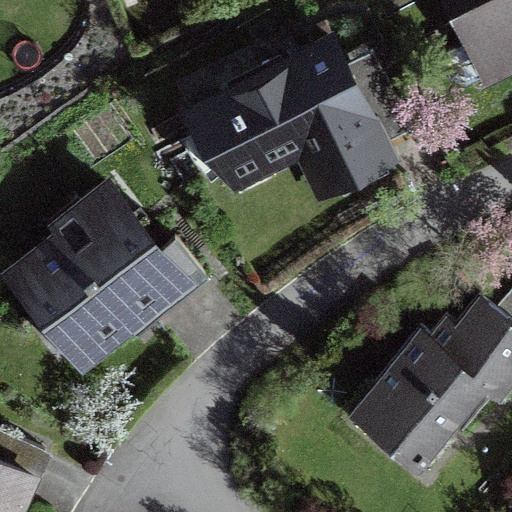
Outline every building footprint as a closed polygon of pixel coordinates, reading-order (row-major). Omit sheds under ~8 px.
[(511,0),(452,0),(471,37),(450,47),(444,63),(450,77),(467,82),(511,59),(511,0)] [(333,37),(190,110),(210,149),(234,179),(302,145),(324,189),(394,153),(386,138),(412,125),(384,71),(357,84),(333,37)] [(156,245),(106,178),(53,218),(61,229),(14,265),(82,354),(151,302),(158,312),(208,274),(175,230),(156,245)] [(479,294),(457,321),(447,314),(432,332),(422,323),(367,391),(432,444),(483,381),(498,393),(511,375),(511,286),(495,307),(479,294)] [(19,506),(47,446),(0,424),(0,511),(6,511),(8,509),(11,509),(14,509),(17,508),(19,506)]
